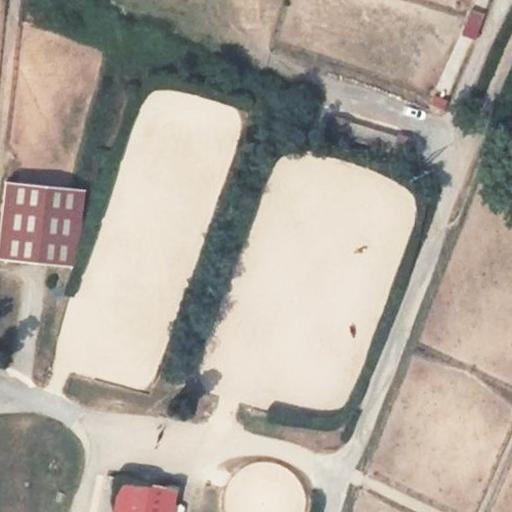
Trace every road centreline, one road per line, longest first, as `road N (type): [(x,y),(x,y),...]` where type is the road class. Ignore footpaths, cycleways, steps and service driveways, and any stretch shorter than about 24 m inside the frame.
road 1 (track): [(451,193),(511,52)]
road 2 (track): [(14,0),(0,143)]
